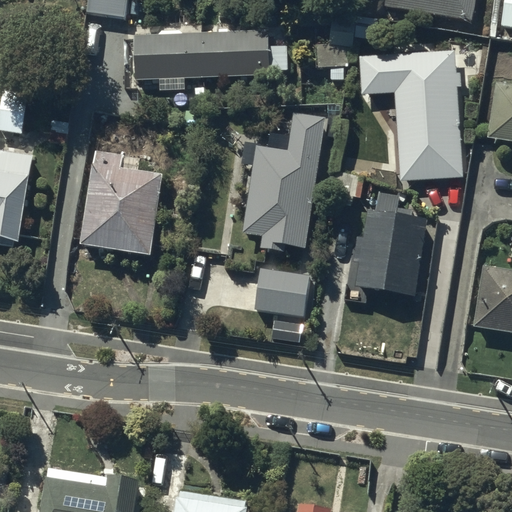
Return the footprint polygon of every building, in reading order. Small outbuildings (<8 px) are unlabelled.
[(128,24),(130,0),(91,0),(90,21),(128,24)] [(384,0),(384,3),(472,19),(474,0),(384,0)] [(511,0),(504,0),(501,23),(511,24),(511,0)] [(354,19),(328,19),(328,42),(315,42),(315,66),(332,66),(332,78),(347,78),(347,66),(348,66),(348,46),(354,46),(354,19)] [(268,28),(135,33),(135,78),(270,73),(270,69),(287,68),(286,44),(268,45),(268,28)] [(455,49),(360,56),(362,92),(394,90),(400,179),(463,175),(455,49)] [(511,80),(495,78),(486,135),(511,139),(511,80)] [(29,89),(2,86),(0,103),(0,129),(25,132),(29,89)] [(325,114),(294,110),(290,148),(256,144),(245,230),(263,232),(261,245),(274,247),(275,241),(305,245),(325,114)] [(123,152),(96,148),(81,240),(151,251),(162,170),(121,165),(123,152)] [(33,164),(0,158),(0,244),(20,247),(33,164)] [(364,174),(339,171),(338,176),(335,176),(333,190),(340,191),(338,202),(353,204),(354,194),(361,195),(364,174)] [(428,215),(367,207),(364,235),(357,234),(353,259),(359,260),(355,284),(417,293),(428,215)] [(511,266),(483,262),(474,323),(511,328),(511,266)] [(310,273),(261,267),(255,309),(304,316),(310,273)] [(39,511),(132,511),(139,475),(109,470),(108,475),(47,465),(39,511)] [(246,511),(248,499),(178,489),(175,511),(246,511)] [(300,499),(298,511),(331,511),(333,504),(300,499)]
